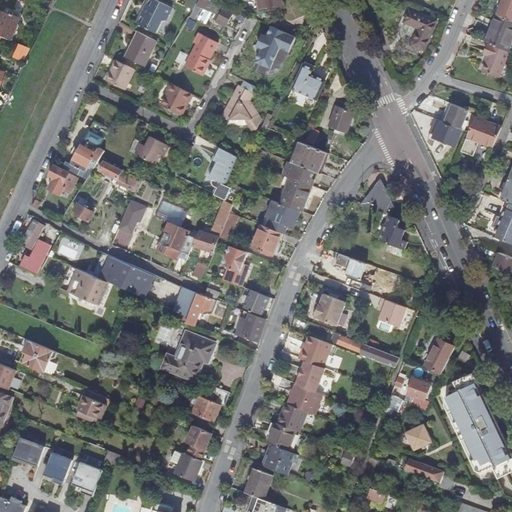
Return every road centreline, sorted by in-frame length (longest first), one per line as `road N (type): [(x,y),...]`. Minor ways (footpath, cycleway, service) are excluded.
road 1 (residential): [(209,511),(311,242),(370,154),(400,138)]
road 2 (secondary): [(400,138),(511,372)]
road 3 (residential): [(78,79),(187,131),(250,20)]
road 4 (residential): [(18,203),(190,285)]
road 5 (residential): [(18,203),(78,79)]
road 6 (secondary): [(335,0),(388,113)]
